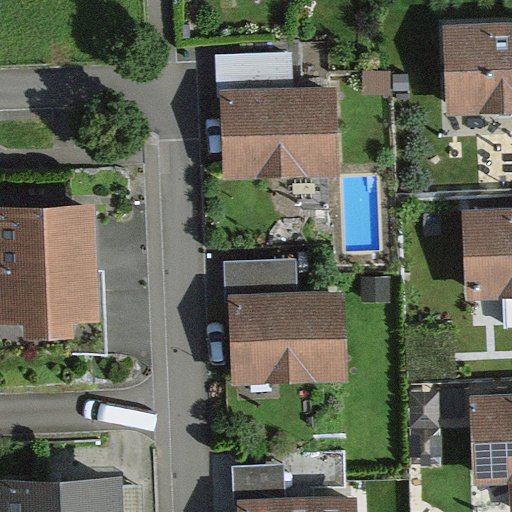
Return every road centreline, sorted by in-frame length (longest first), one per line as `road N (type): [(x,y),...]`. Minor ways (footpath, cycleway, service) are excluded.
road 1 (residential): [(0,88),(173,79),(187,407)]
road 2 (residential): [(187,407),(0,416)]
